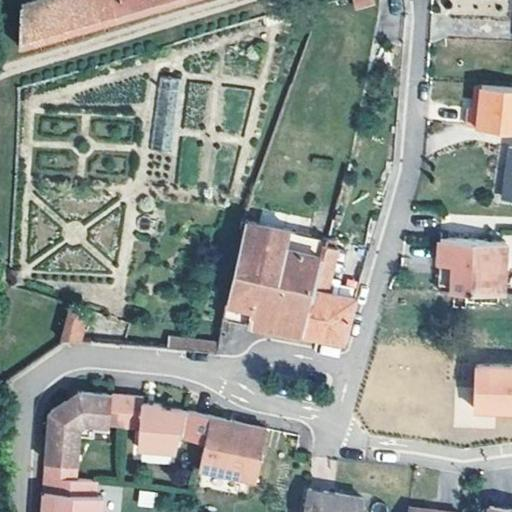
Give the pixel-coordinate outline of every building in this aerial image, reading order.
[(133,15),(183,0),(38,0),(24,4),(21,47),(133,15)] [(182,77),(161,74),(150,149),(173,151),(182,77)] [(511,87),(483,85),(481,108),(476,108),(471,107),(469,126),(511,129),(511,87)] [(304,332),(326,236),(243,221),(226,319),(263,325),(304,332)] [(344,340),(360,285),(351,282),(348,294),(326,288),(331,268),(340,270),(346,249),(337,247),(337,244),(332,243),(333,238),(326,236),(304,332),(329,337),(344,340)] [(456,266),(455,293),(506,296),(508,243),(443,239),(442,265),(456,266)] [(442,265),(441,292),(455,293),(456,266),(442,265)] [(91,310),(71,304),(61,337),(67,339),(82,340),(91,310)] [(169,335),(167,348),(215,354),(216,341),(169,335)] [(511,365),(477,364),(475,409),(511,410),(511,365)] [(60,398),(68,400),(82,402),(87,387),(75,384),(60,398)] [(115,390),(87,387),(82,402),(68,400),(60,398),(46,412),(44,462),(76,463),(79,435),(95,436),(97,422),(111,423),(115,390)] [(164,402),(147,399),(147,394),(115,390),(111,423),(141,426),(139,442),(155,444),(157,433),(179,437),(182,438),(189,410),(164,407),(164,402)] [(204,439),(196,473),(205,474),(206,469),(258,479),(268,428),(250,426),(189,410),(182,438),(204,439)] [(155,444),(139,442),(139,446),(176,451),(179,437),(157,433),(155,444)] [(43,496),(42,511),(100,511),(102,496),(94,494),(96,480),(75,478),(76,463),(44,462),(43,496)] [(363,511),(366,499),(309,488),(304,511),(363,511)] [(154,492),(141,490),(139,503),(152,505),(154,492)]
